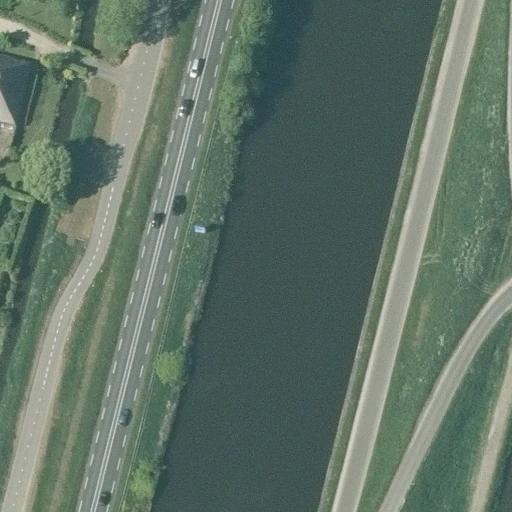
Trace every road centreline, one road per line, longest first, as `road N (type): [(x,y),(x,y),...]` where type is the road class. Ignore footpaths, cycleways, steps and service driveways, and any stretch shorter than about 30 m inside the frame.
road 1 (unclassified): [(12,511),(59,326),(101,238),(160,0)]
road 2 (primary): [(93,511),(219,0)]
road 3 (unclassified): [(348,511),(473,0)]
road 4 (unclassified): [(389,511),(457,370),(511,296)]
road 5 (track): [(476,511),(511,381)]
